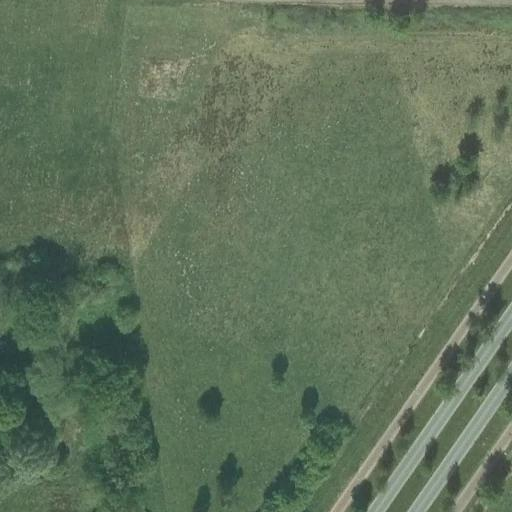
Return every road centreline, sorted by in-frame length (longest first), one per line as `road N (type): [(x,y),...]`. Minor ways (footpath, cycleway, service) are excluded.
road 1 (secondary): [(511,312),(374,511)]
road 2 (secondary): [(417,511),(511,376)]
